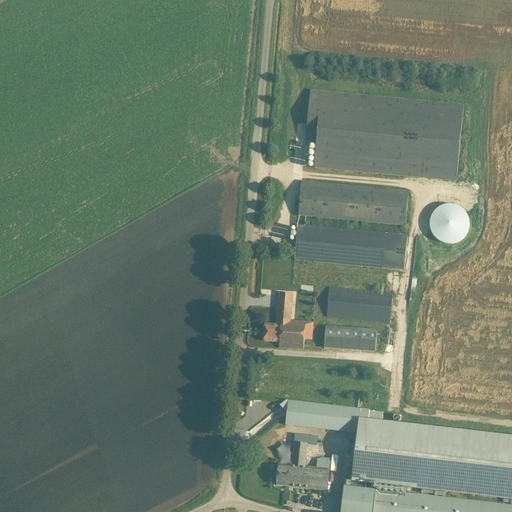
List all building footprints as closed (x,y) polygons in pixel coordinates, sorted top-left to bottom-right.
[(317,143),(314,169),(456,182),(464,105),(311,91),(306,142),(317,143)] [(302,182),(299,216),(405,226),(409,192),(302,182)] [(465,237),(466,204),(437,203),(436,237),(465,237)] [(295,259),(305,260),(405,270),(408,236),(298,226),(295,259)] [(330,288),(327,318),(390,324),(393,295),(330,288)] [(306,317),(306,322),(289,321),(290,303),(293,303),(294,294),(280,293),(277,325),(265,324),(264,341),(280,343),(280,348),(302,349),(303,339),(311,339),(312,317),(306,317)] [(325,326),(324,349),(375,350),(376,328),(325,326)] [(511,437),(369,420),(370,411),(363,410),(288,401),(288,402),(285,425),(360,434),(353,495),(351,511),(511,511),(511,505),(366,488),(366,484),(511,500),(511,437)] [(327,490),(329,470),(330,459),(318,458),(317,468),(305,467),(308,444),(294,443),(292,466),(279,464),(277,485),(327,490)]
